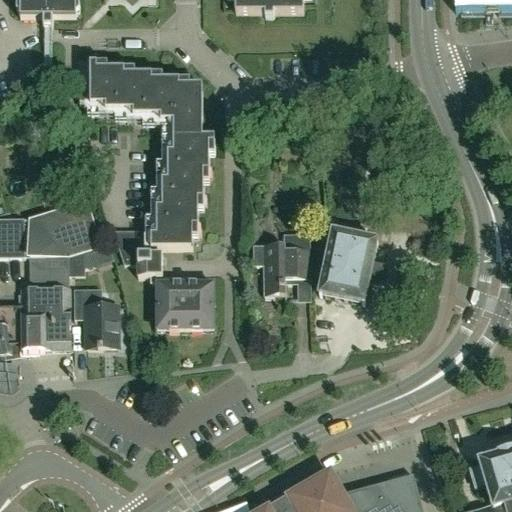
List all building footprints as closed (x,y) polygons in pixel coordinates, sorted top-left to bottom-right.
[(20,0),(20,6),(17,9),(17,16),(20,18),(20,22),(12,22),(12,79),(43,79),(43,41),(68,41),(68,22),(76,22),(76,18),(80,15),(80,8),(76,5),(76,0),(20,0)] [(235,0),(235,18),(303,17),(303,0),(235,0)] [(511,0),(460,0),(460,11),(511,11),(511,0)] [(151,240),(151,254),(193,254),(193,242),(198,242),(198,215),(204,214),(204,187),(209,187),(209,159),(215,159),(215,142),(203,142),(202,90),(190,90),(190,85),(163,85),(163,79),(135,79),(135,74),(108,74),(108,68),(90,68),(90,110),(105,110),(105,115),(133,115),(133,121),(161,121),(161,126),(173,126),(173,157),(168,157),(168,185),(162,185),(162,212),(157,212),(157,240),(151,240)] [(0,145),(3,145),(0,135),(14,131),(17,140),(50,129),(40,95),(0,107),(0,145)] [(279,164),(314,164),(314,140),(279,140),(279,164)] [(252,169),(262,170),(263,153),(253,153),(252,169)] [(26,225),(0,224),(0,263),(24,264),(24,270),(29,270),(29,296),(22,296),(22,311),(0,314),(0,360),(24,357),(24,355),(71,355),(70,295),(70,281),(85,281),(85,257),(101,252),(87,206),(26,225)] [(162,283),(162,260),(142,260),(141,235),(113,235),(124,269),(138,269),(138,283),(162,283)] [(319,300),(322,301),(363,309),(362,310),(365,310),(366,307),(365,307),(369,288),(380,290),(384,271),(373,269),(377,249),(378,246),(375,246),(335,238),(333,237),(332,240),(333,240),(320,298),(319,300)] [(286,285),(311,284),(310,239),(283,239),(283,250),(253,250),(253,271),(263,271),(264,301),(286,301),(286,285)] [(157,288),(157,335),(214,335),(214,288),(157,288)] [(119,352),(118,312),(103,312),(102,294),(75,295),(75,325),(87,325),(87,355),(103,354),(103,352),(119,352)] [(18,379),(19,369),(0,366),(0,365),(0,397),(12,400),(20,393),(18,386),(18,379)] [(511,511),(511,456),(500,460),(500,462),(480,467),(481,472),(471,474),(476,492),(487,489),(493,511),(492,511),(511,511)] [(331,477),(269,511),(421,511),(413,480),(343,499),(331,477)]
